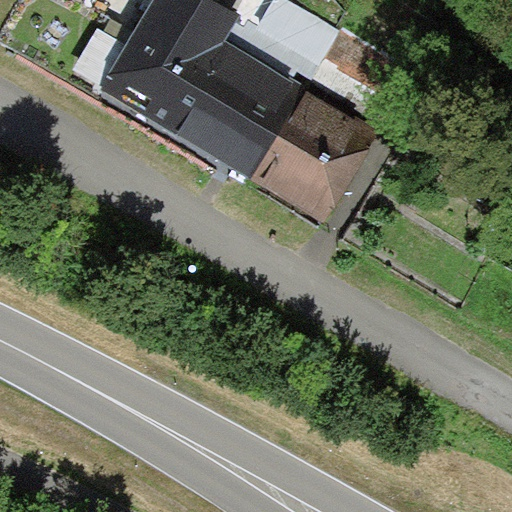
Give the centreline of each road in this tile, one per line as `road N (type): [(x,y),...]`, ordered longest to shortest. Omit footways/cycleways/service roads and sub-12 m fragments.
road 1 (residential): [(511,411),(0,115)]
road 2 (secondary): [(303,511),(0,344)]
road 3 (track): [(0,457),(112,511)]
